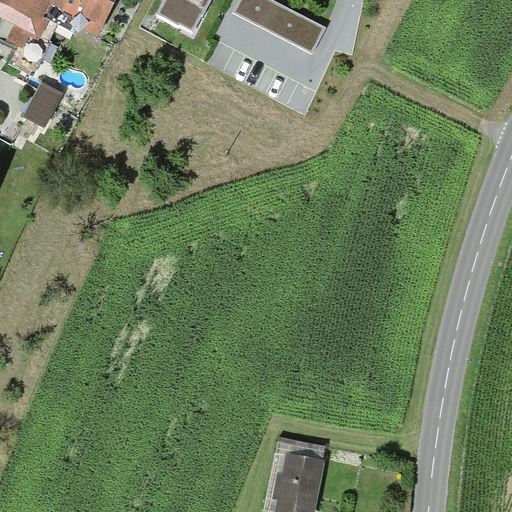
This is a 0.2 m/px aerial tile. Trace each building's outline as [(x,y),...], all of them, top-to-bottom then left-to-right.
[(0,0),(0,16),(14,25),(5,41),(19,49),(9,66),(34,78),(59,27),(74,36),(78,28),(97,40),(118,0),(0,0)] [(168,0),(159,18),(194,37),(214,0),(168,0)] [(268,0),(242,0),(236,13),(315,53),(327,29),(268,0)] [(41,82),(23,118),(46,130),(64,93),(41,82)] [(280,439),(264,511),(315,511),(326,464),(322,463),(325,448),(280,439)]
